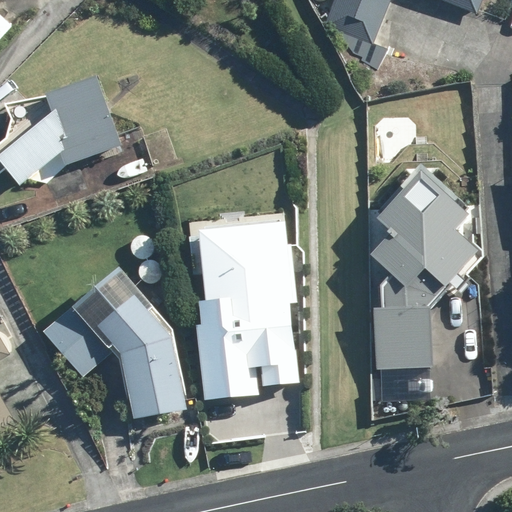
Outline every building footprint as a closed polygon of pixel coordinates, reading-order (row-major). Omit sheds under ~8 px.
[(0,0),(0,40),(18,21),(0,3),(0,0)] [(376,42),(392,0),(456,0),(482,10),(485,0),(338,0),(328,25),(338,29),(355,53),(363,56),(361,61),(381,69),(390,48),(376,42)] [(52,84),(59,106),(3,150),(26,179),(29,176),(48,182),(71,158),(127,140),(104,67),(52,84)] [(378,304),(381,364),(433,362),(430,302),(484,247),(458,222),(470,209),(428,168),(382,214),(396,228),(375,250),(396,271),(386,281),(387,303),(378,304)] [(201,297),(209,395),(266,390),(266,384),(301,381),(287,220),(202,227),(208,296),(201,297)] [(190,405),(177,330),(160,309),(165,306),(126,257),(79,296),(82,300),(49,326),(87,373),(125,343),(127,346),(138,414),(190,405)] [(0,426),(19,416),(0,382),(0,356),(8,353),(0,337),(0,426)]
